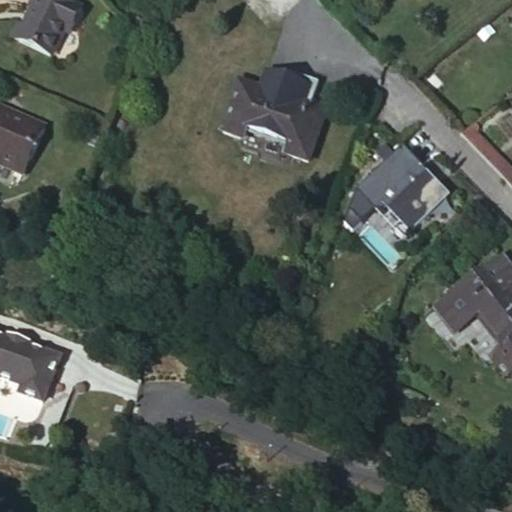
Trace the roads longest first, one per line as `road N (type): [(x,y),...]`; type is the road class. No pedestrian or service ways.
road 1 (residential): [(282,511),(147,430),(144,409),(154,394),(176,388),(395,494),(458,511)]
road 2 (residential): [(511,215),(378,76)]
